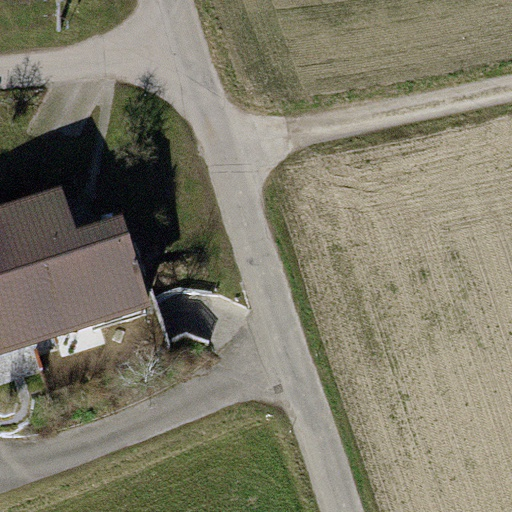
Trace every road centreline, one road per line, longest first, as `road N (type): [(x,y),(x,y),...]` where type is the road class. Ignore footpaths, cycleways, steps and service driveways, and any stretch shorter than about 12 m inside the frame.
road 1 (residential): [(300,383),(175,0)]
road 2 (track): [(223,146),(511,85)]
road 3 (track): [(192,50),(0,68)]
road 4 (unclassified): [(346,511),(300,383)]
